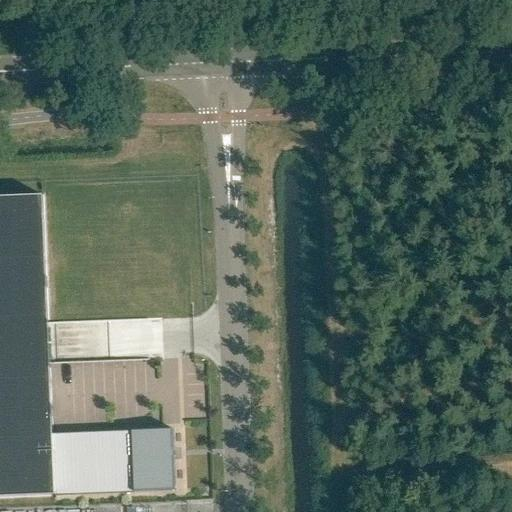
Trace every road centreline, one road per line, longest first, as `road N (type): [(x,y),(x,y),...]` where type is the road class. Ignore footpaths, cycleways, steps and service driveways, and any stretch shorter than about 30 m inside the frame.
road 1 (unclassified): [(239,511),(224,64)]
road 2 (secondary): [(224,64),(511,52)]
road 3 (secondary): [(0,73),(224,64)]
